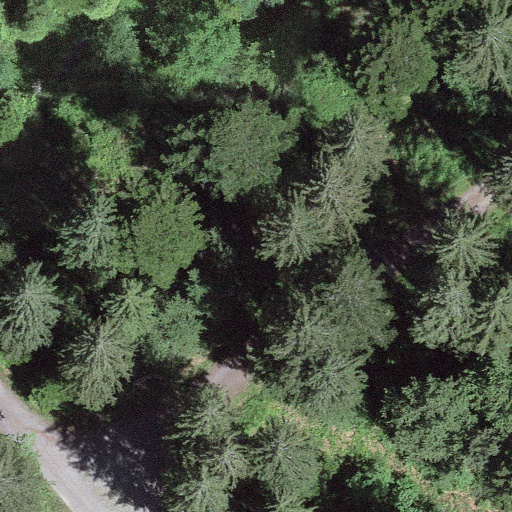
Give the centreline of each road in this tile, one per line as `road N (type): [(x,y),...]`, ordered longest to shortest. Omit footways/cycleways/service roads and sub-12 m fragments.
road 1 (track): [(102,503),(335,302),(511,186)]
road 2 (track): [(0,394),(109,511)]
